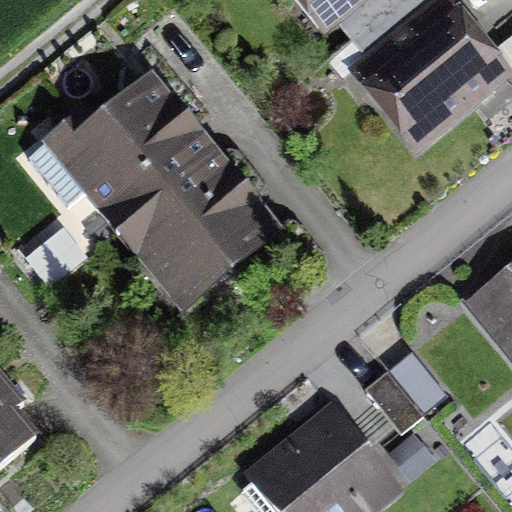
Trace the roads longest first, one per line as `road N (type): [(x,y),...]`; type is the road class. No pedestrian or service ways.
road 1 (residential): [(110,511),(511,185)]
road 2 (residential): [(0,80),(97,0)]
